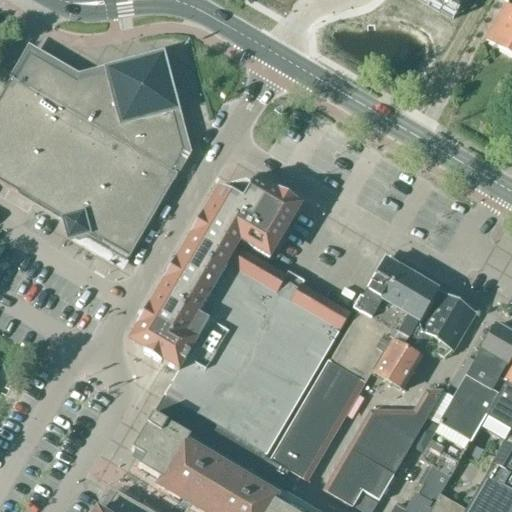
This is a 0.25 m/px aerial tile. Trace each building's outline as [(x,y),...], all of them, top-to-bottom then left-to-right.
[(417,0),(453,21),(464,0),(417,0)] [(511,56),(511,9),(507,6),(486,42),(511,56)] [(163,65),(161,58),(107,72),(107,75),(77,83),(31,57),(16,82),(11,80),(0,98),(0,184),(63,221),(68,240),(87,235),(128,259),(177,176),(172,173),(183,154),(172,112),(175,112),(173,104),(172,104),(168,99),(165,92),(167,91),(168,90),(169,90),(170,89),(170,88),(171,86),(171,85),(171,84),(170,83),(170,82),(169,81),(168,80),(166,79),(165,79),(164,78),(163,78),(162,79),(161,72),(162,66),(163,65)] [(259,239),(251,252),(268,262),(297,212),(298,212),(297,211),(293,209),(274,198),(252,185),(249,189),(245,186),(228,191),(226,195),(221,193),(205,220),(193,241),(178,265),(166,286),(152,311),(139,331),(135,338),(133,342),(132,344),(143,350),(146,352),(144,356),(157,364),(160,366),(161,365),(178,375),(207,324),(197,318),(237,249),(247,232),(259,239)] [(264,461),(322,361),(349,316),(248,256),(251,252),(259,239),(247,232),(237,249),(197,318),(207,324),(178,375),(177,376),(165,397),(264,461)] [(413,341),(437,300),(433,298),(436,293),(384,263),(362,301),(358,302),(354,308),(355,314),(360,316),(354,326),(386,345),(390,348),(391,348),(393,345),(402,350),(409,338),(413,341)] [(402,350),(419,359),(423,352),(433,357),(434,355),(443,361),(453,352),(474,316),(440,295),(437,300),(413,341),(409,338),(402,350)] [(363,385),(386,345),(354,326),(331,366),(363,385)] [(437,432),(427,450),(456,467),(464,454),(467,449),(469,445),(478,430),(497,398),(491,394),(511,357),(511,337),(493,327),(463,380),(439,422),(442,423),(437,432)] [(419,359),(402,350),(393,345),(391,348),(390,348),(373,376),(401,393),(420,360),(419,360),(419,359)] [(504,442),(511,428),(511,357),(491,394),(497,398),(478,430),(503,444),(504,442)] [(363,385),(331,366),(322,361),(264,461),(288,474),(306,484),(363,385)] [(384,494),(394,478),(443,393),(424,393),(412,414),(370,414),(348,451),(339,468),(384,494)] [(288,474),(264,461),(165,397),(130,453),(143,460),(137,470),(160,483),(156,490),(193,511),(284,511),(292,501),(277,492),(288,474)] [(492,466),(465,511),(511,511),(511,428),(504,442),(506,442),(492,466)] [(467,449),(464,454),(476,461),(481,452),(469,445),(467,449)] [(431,469),(449,479),(456,467),(427,450),(420,462),(431,469)] [(379,504),(384,494),(339,468),(323,494),(352,510),(362,494),(379,504)] [(438,497),(449,479),(431,469),(416,495),(434,505),(438,497)] [(429,511),(434,505),(416,495),(414,494),(403,511),(429,511)] [(145,511),(120,497),(112,499),(104,511),(145,511)] [(462,511),(438,497),(434,505),(429,511),(462,511)] [(362,499),(354,511),(374,511),(377,508),(362,499)]
